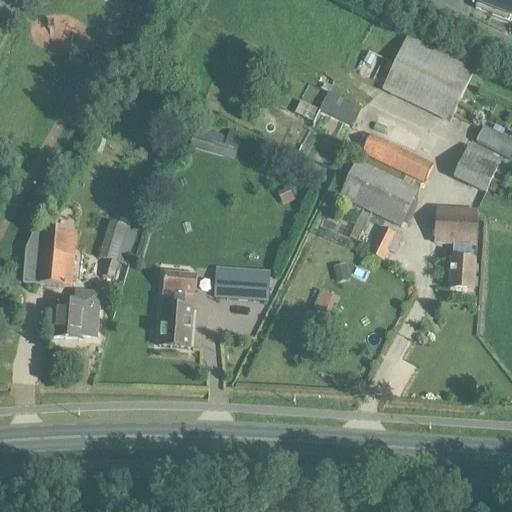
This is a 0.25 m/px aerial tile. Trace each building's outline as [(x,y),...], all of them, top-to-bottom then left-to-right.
[(471,0),(471,3),(477,6),(476,10),(492,16),(491,17),(492,17),(498,0),(471,0)] [(511,0),(498,0),(492,17),(493,17),(509,23),(510,18),(511,19),(511,0)] [(382,92),(450,124),(475,70),(407,38),(382,92)] [(327,95),(324,101),(320,112),(319,113),(354,128),(362,110),(327,95)] [(320,112),(300,103),(295,115),(314,124),(319,113),(320,112)] [(511,144),(485,130),(477,144),(511,162),(511,144)] [(230,132),(227,141),(195,131),(189,150),(235,163),(243,136),(230,132)] [(362,156),(423,186),(433,166),(371,136),(362,156)] [(494,177),(501,164),(469,149),(454,182),(464,187),(474,167),(494,177)] [(338,200),(399,230),(418,193),(357,162),(338,200)] [(282,207),(297,201),(291,188),(277,194),(282,207)] [(478,211),(436,208),(433,247),(453,248),(471,249),(476,249),(478,211)] [(363,214),(350,239),(357,243),(370,217),(363,214)] [(128,230),(127,230),(109,225),(98,260),(105,262),(101,278),(113,282),(118,265),(128,230)] [(380,228),(370,250),(367,255),(383,263),(397,236),(389,232),(380,228)] [(46,232),(45,238),(45,256),(60,257),(62,233),(46,232)] [(26,253),(24,286),(71,289),(74,234),(62,233),(60,257),(45,256),(45,238),(34,237),(26,253)] [(453,248),(452,261),(450,291),(473,293),(474,262),(470,262),(471,249),(453,248)] [(214,300),(269,303),(270,275),(216,271),(214,300)] [(161,308),(162,308),(159,349),(190,351),(193,310),(184,309),(185,298),(196,298),(197,277),(163,275),(162,297),(161,308)] [(85,304),(56,302),(54,342),(82,344),(85,304)] [(303,329),(324,337),(330,322),(310,314),(303,329)] [(94,319),(93,341),(126,342),(126,319),(94,319)] [(86,369),(82,352),(62,357),(67,375),(86,369)]
